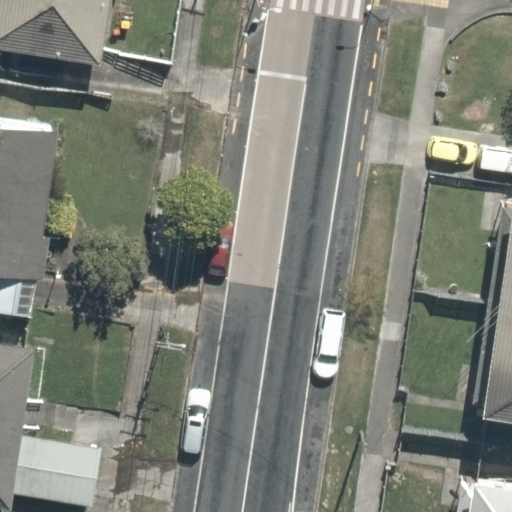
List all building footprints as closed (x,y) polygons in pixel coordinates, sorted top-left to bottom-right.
[(112,0),(0,0),(0,49),(100,67),(112,0)] [(42,239),(57,133),(0,123),(0,312),(30,318),(36,278),(44,279),(50,240),(42,239)] [(511,226),(499,305),(511,306),(511,226)] [(511,306),(499,305),(481,419),(511,423),(511,306)] [(35,350),(0,344),(0,509),(12,511),(15,495),(91,508),(100,448),(21,435),(35,350)] [(511,511),(511,490),(473,484),(467,511),(511,511)]
